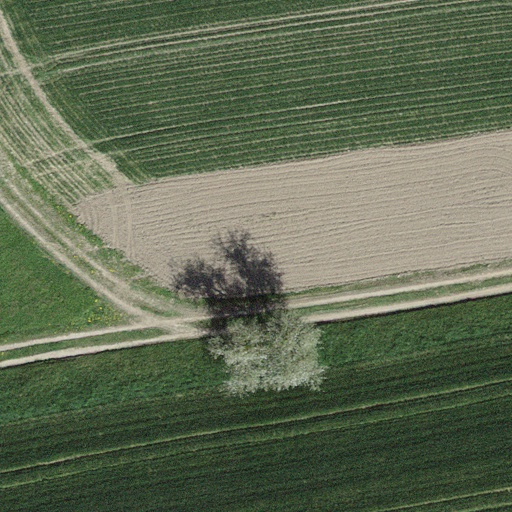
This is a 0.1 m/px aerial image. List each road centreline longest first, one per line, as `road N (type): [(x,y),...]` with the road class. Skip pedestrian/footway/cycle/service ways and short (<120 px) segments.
road 1 (track): [(511,282),(173,335)]
road 2 (track): [(0,206),(173,335)]
road 3 (track): [(173,335),(0,367)]
